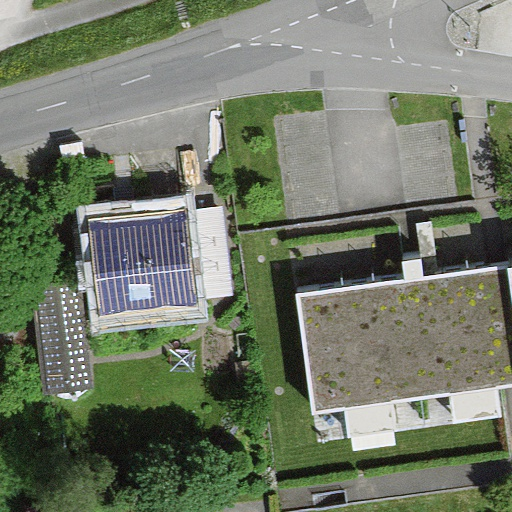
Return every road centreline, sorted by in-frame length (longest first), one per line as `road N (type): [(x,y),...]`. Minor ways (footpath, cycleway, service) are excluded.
road 1 (unclassified): [(0,120),(327,10)]
road 2 (unclassified): [(327,10),(347,32),(406,63),(511,79)]
